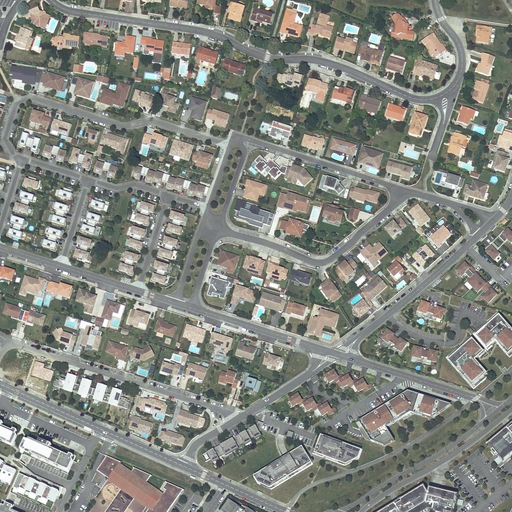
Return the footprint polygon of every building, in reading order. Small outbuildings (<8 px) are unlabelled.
[(198,0),(198,4),(206,5),(208,6),(208,9),(214,10),(214,14),(218,14),(219,7),(215,6),(216,0),(198,0)] [(229,19),(232,20),(235,21),(236,17),(239,16),(242,17),(245,7),(231,3),(229,7),(232,8),(230,13),(229,19)] [(50,19),(49,19),(48,18),(49,16),(47,15),(46,12),(44,12),(43,13),(42,15),(41,14),(40,14),(40,12),(38,7),(29,11),(32,18),(35,24),(40,26),(45,24),(47,25),(50,19)] [(257,20),(260,21),(263,22),(270,24),(273,15),(254,9),(250,20),(257,22),(257,20)] [(290,32),(295,34),(299,35),(302,26),(293,24),(296,15),(287,12),(281,31),(287,34),(288,31),(290,31),(290,32)] [(310,34),(313,35),(315,36),(316,34),(321,35),(322,33),(331,36),(333,28),(326,26),(327,21),(329,16),(321,14),(319,18),(317,26),(313,25),(310,34)] [(396,14),(394,16),(391,17),(397,25),(395,32),(392,32),(391,36),(413,39),(414,32),(407,31),(408,24),(405,24),(404,22),(405,20),(398,14),(396,14)] [(40,26),(35,24),(32,18),(31,19),(34,25),(45,30),(47,25),(45,24),(40,26)] [(477,25),(477,28),(476,30),(478,30),(477,36),(476,42),(488,43),(489,35),(491,27),(477,25)] [(18,42),(17,42),(15,46),(21,48),(25,49),(27,45),(29,38),(32,32),(22,28),(20,35),(21,35),(18,42)] [(88,33),(86,43),(90,44),(91,44),(91,45),(107,47),(109,37),(100,36),(93,35),(93,33),(88,33)] [(432,56),(433,55),(434,54),(436,58),(446,51),(442,45),(441,45),(433,34),(422,41),(425,45),(426,45),(430,51),(429,52),(432,56)] [(63,45),(66,45),(69,45),(78,47),(80,37),(70,36),(69,36),(64,35),(63,38),(59,37),(55,37),(53,44),(52,45),(58,46),(62,47),(63,45)] [(117,43),(116,47),(116,51),(125,52),(133,54),(136,38),(127,37),(126,44),(117,43)] [(154,52),(153,63),(161,64),(164,43),(156,42),(157,40),(151,40),(152,39),(147,38),(146,50),(154,52)] [(357,44),(354,43),(352,42),(353,40),(347,38),(346,41),(338,38),(335,48),(345,51),(345,50),(355,52),(357,44)] [(172,53),(181,54),(189,56),(191,45),(173,43),(172,53)] [(362,55),(360,58),(364,59),(363,60),(371,62),(371,61),(380,63),(383,53),(378,51),(378,52),(367,49),(368,48),(360,45),(358,54),(362,55)] [(198,56),(200,56),(202,57),(201,61),(216,65),(219,54),(204,50),(205,48),(200,47),(198,56)] [(481,62),(482,63),(483,63),(482,65),(479,64),(477,68),(479,68),(478,72),(487,75),(493,57),(484,54),(483,59),(481,62)] [(386,69),(394,71),(402,74),(405,63),(389,58),(386,69)] [(244,77),(247,68),(239,65),(233,63),(233,62),(226,59),(223,67),(230,69),(229,72),(244,77)] [(427,77),(428,76),(434,78),(437,67),(418,61),(414,73),(418,75),(418,74),(427,77)] [(43,73),(43,72),(12,67),(11,74),(14,75),(13,79),(23,81),(24,79),(33,80),(35,81),(35,82),(40,83),(43,73)] [(61,90),(65,78),(47,72),(47,75),(43,73),(40,83),(44,84),(43,86),(51,88),(52,87),(61,90)] [(279,75),(278,79),(277,83),(281,84),(282,83),(285,84),(286,86),(290,87),(292,86),(299,88),(302,77),(295,75),(295,76),(294,78),(291,77),(290,77),(285,76),(283,77),(279,75)] [(73,77),(71,84),(77,86),(76,89),(77,90),(77,92),(75,91),(74,94),(84,97),(86,92),(90,94),(94,83),(73,77)] [(324,86),(320,85),(321,83),(309,80),(306,91),(325,97),(327,88),(324,86)] [(480,82),(478,81),(477,81),(474,89),(476,89),(477,90),(474,100),(483,103),(489,85),(488,84),(480,82)] [(104,91),(100,102),(107,104),(108,103),(110,103),(113,104),(118,106),(120,101),(125,102),(130,86),(120,83),(116,95),(112,93),(104,91)] [(216,99),(219,90),(213,88),(210,98),(212,98),(216,99)] [(355,92),(350,91),(346,89),(345,92),(343,91),(343,90),(340,89),(336,88),(332,99),(346,103),(347,100),(352,101),(355,92)] [(154,109),(157,99),(144,95),(145,93),(136,90),(133,101),(140,103),(142,103),(141,105),(150,108),(150,107),(154,109)] [(164,106),(169,107),(172,108),(176,110),(178,105),(174,103),(176,99),(167,96),(169,92),(164,91),(161,99),(166,100),(164,106)] [(381,102),(372,99),(372,100),(367,99),(367,98),(368,97),(362,95),(358,108),(377,114),(381,102)] [(192,98),(189,110),(193,111),(195,111),(194,113),(194,115),(194,118),(194,119),(201,121),(207,102),(192,98)] [(405,111),(403,110),(401,109),(393,107),(393,105),(389,104),(385,116),(402,121),(405,111)] [(470,119),(471,115),(473,110),(463,107),(458,122),(468,125),(470,119)] [(209,110),(206,118),(216,121),(217,121),(217,123),(221,124),(221,126),(226,127),(229,115),(213,110),(213,111),(209,110)] [(30,122),(48,127),(51,119),(44,117),(44,114),(40,113),(40,114),(39,114),(38,113),(38,112),(34,111),(30,122)] [(418,135),(419,132),(421,128),(423,129),(427,117),(415,113),(409,133),(418,135)] [(495,131),(503,133),(506,121),(499,119),(495,131)] [(68,135),(71,125),(60,122),(54,120),(51,130),(68,135)] [(288,139),(292,128),(274,122),(269,136),(281,140),(282,137),(288,139)] [(511,146),(511,143),(511,131),(505,129),(501,142),(499,141),(497,146),(508,150),(510,145),(511,146)] [(90,130),(88,130),(86,138),(89,139),(96,141),(98,133),(95,132),(90,130)] [(18,141),(17,146),(18,147),(20,148),(21,146),(22,147),(25,148),(25,146),(29,146),(31,139),(28,138),(29,135),(23,133),(20,142),(18,141)] [(452,144),(451,149),(449,153),(459,156),(460,156),(463,157),(465,150),(462,149),(462,147),(461,146),(463,140),(465,141),(467,136),(455,133),(453,137),(452,136),(450,144),(452,144)] [(107,136),(104,144),(124,151),(127,140),(120,138),(120,139),(118,139),(117,138),(117,137),(107,134),(107,136)] [(150,145),(151,144),(153,136),(145,134),(142,142),(150,145)] [(153,136),(151,144),(154,145),(154,146),(164,149),(167,139),(160,136),(153,134),(153,136)] [(321,150),(324,140),(320,139),(320,140),(305,135),(302,145),(309,147),(311,146),(312,148),(317,150),(318,149),(321,150)] [(35,138),(34,140),(31,139),(29,146),(32,148),(31,151),(33,152),(35,152),(34,154),(38,155),(39,149),(38,149),(41,140),(35,138)] [(353,155),(356,146),(334,139),(331,149),(353,155)] [(188,160),(192,146),(185,144),(179,142),(178,145),(173,144),(170,154),(175,155),(180,157),(188,160)] [(45,146),(42,156),(46,157),(50,158),(51,154),(54,155),(57,147),(53,146),(53,148),(45,146)] [(59,151),(60,148),(57,147),(54,155),(57,156),(56,160),(58,161),(63,163),(66,153),(59,151)] [(375,167),(377,160),(381,161),(383,154),(364,148),(359,162),(375,167)] [(70,158),(69,163),(72,164),(73,163),(75,163),(77,164),(77,162),(80,163),(83,156),(80,154),(81,151),(75,150),(72,158),(70,158)] [(506,159),(508,154),(498,151),(496,155),(499,156),(494,169),(505,173),(506,168),(505,167),(506,164),(507,164),(509,160),(506,159)] [(199,154),(195,152),(192,160),(209,165),(212,157),(205,154),(199,152),(199,154)] [(86,155),(86,156),(83,156),(80,163),(83,164),(82,167),(85,168),(86,168),(86,170),(90,171),(91,166),(90,165),(92,157),(86,155)] [(285,174),(287,168),(282,166),(280,168),(280,169),(279,170),(277,168),(278,167),(270,159),(267,163),(265,164),(264,163),(265,161),(260,156),(255,161),(258,165),(255,167),(258,170),(258,171),(259,171),(261,174),(265,170),(268,167),(271,170),(268,173),(271,176),(271,177),(272,177),(275,180),(281,173),(285,174)] [(409,180),(412,168),(388,161),(386,171),(400,175),(401,174),(403,174),(402,176),(402,178),(409,180)] [(97,162),(94,172),(99,174),(101,175),(103,170),(106,171),(108,163),(105,162),(104,165),(97,162)] [(111,167),(112,164),(108,163),(106,171),(109,172),(107,177),(110,177),(115,179),(118,169),(111,167)] [(288,180),(288,178),(297,181),(298,178),(304,186),(312,179),(304,169),(302,170),(300,170),(301,168),(292,165),(291,168),(287,167),(287,168),(285,174),(284,178),(288,180)] [(144,176),(146,168),(143,167),(142,169),(135,167),(132,177),(135,178),(138,179),(139,179),(141,175),(144,176)] [(153,184),(156,174),(149,171),(149,169),(146,168),(144,176),(147,176),(145,181),(148,182),(153,184)] [(165,182),(167,175),(164,174),(163,175),(156,173),(156,174),(153,182),(158,184),(160,185),(162,181),(165,182)] [(462,188),(464,179),(448,174),(445,183),(462,188)] [(177,180),(170,178),(170,176),(167,175),(165,182),(168,183),(166,188),(169,189),(174,190),(174,189),(177,180)] [(25,184),(23,183),(23,184),(22,187),(28,189),(28,187),(37,190),(39,184),(36,183),(37,180),(29,177),(28,180),(26,180),(25,183),(25,184)] [(338,180),(327,177),(325,183),(321,181),(319,188),(327,191),(328,188),(335,190),(339,194),(345,189),(339,183),(337,182),(338,180)] [(186,189),(188,181),(185,180),(185,182),(177,179),(177,180),(174,189),(179,191),(182,191),(183,188),(186,189)] [(261,195),(262,191),(264,191),(266,186),(247,180),(246,184),(248,185),(248,187),(247,187),(244,197),(257,201),(259,194),(261,195)] [(195,196),(198,187),(191,185),(192,183),(188,181),(186,189),(189,190),(188,195),(190,196),(195,197),(195,196)] [(483,200),(487,185),(474,181),(472,187),(469,186),(466,194),(470,196),(470,193),(476,195),(476,197),(483,200)] [(207,196),(209,188),(206,187),(206,188),(198,186),(198,187),(195,196),(200,197),(203,198),(204,195),(207,196)] [(73,199),(71,198),(72,198),(72,194),(71,194),(72,191),(64,188),(63,191),(60,190),(58,197),(67,199),(66,201),(72,202),(72,200),(73,199)] [(376,203),(379,193),(370,191),(370,192),(367,191),(355,188),(352,199),(356,200),(357,198),(365,200),(376,203)] [(27,192),(21,190),(20,194),(22,194),(21,195),(20,198),(22,199),(21,202),(29,204),(30,201),(33,202),(35,196),(26,194),(27,192)] [(280,193),(277,205),(285,208),(285,207),(296,210),(297,208),(302,210),(305,200),(301,199),(301,197),(289,194),(288,196),(280,193)] [(306,213),(310,200),(301,197),(301,199),(305,200),(302,210),(297,208),(296,210),(306,213)] [(92,204),(91,205),(90,204),(90,205),(89,208),(94,209),(95,208),(103,211),(105,205),(102,204),(103,200),(96,198),(95,201),(93,201),(92,204)] [(270,226),(274,215),(256,209),(257,205),(253,204),(250,212),(243,210),(246,202),(238,199),(235,211),(238,212),(240,212),(239,217),(249,220),(249,222),(248,224),(258,227),(259,226),(261,227),(263,227),(264,224),(270,226)] [(18,213),(19,211),(27,214),(29,208),(28,208),(29,204),(21,202),(20,205),(17,204),(16,207),(16,208),(14,208),(14,209),(13,211),(18,213)] [(56,203),(54,209),(57,210),(56,213),(64,216),(65,212),(67,213),(68,210),(68,209),(69,210),(70,206),(65,204),(65,206),(56,203)] [(149,215),(150,212),(153,213),(154,210),(154,209),(155,210),(157,206),(151,204),(151,206),(143,203),(141,209),(142,210),(141,213),(149,215)] [(430,219),(417,204),(409,212),(422,227),(430,219)] [(341,222),(343,213),(338,211),(335,210),(336,208),(327,205),(324,217),(329,219),(329,221),(334,223),(335,220),(341,222)] [(356,219),(359,210),(352,208),(349,217),(356,219)] [(87,219),(89,220),(88,223),(95,225),(96,222),(99,223),(101,217),(92,215),(93,213),(88,211),(87,215),(88,215),(88,216),(87,219)] [(183,223),(185,216),(176,214),(176,212),(171,211),(170,214),(172,215),(171,216),(170,218),(174,220),(173,223),(180,225),(181,222),(183,223)] [(249,220),(239,217),(240,212),(238,212),(235,218),(249,222),(249,220)] [(54,216),(52,222),(60,225),(60,226),(65,228),(66,225),(66,224),(65,224),(65,222),(66,220),(63,219),(64,216),(56,213),(55,216),(54,216)] [(148,218),(149,215),(141,213),(140,216),(137,215),(135,221),(144,224),(143,225),(149,227),(150,223),(148,223),(149,221),(150,219),(148,218)] [(12,215),(11,218),(12,219),(11,223),(14,224),(13,227),(21,229),(22,226),(23,227),(25,221),(17,218),(17,217),(12,215)] [(442,227),(447,220),(443,216),(437,223),(442,227)] [(385,229),(392,237),(406,226),(400,219),(395,223),(394,221),(385,229)] [(308,231),(309,226),(290,220),(289,223),(283,221),(280,229),(287,231),(288,229),(291,230),(290,234),(296,236),(298,232),(302,233),(303,230),(308,231)] [(81,229),(80,232),(85,234),(85,232),(94,235),(96,229),(94,229),(95,225),(88,223),(87,226),(83,225),(82,228),(82,229),(81,229)] [(180,235),(182,229),(179,228),(180,225),(173,223),(172,226),(170,225),(169,228),(169,229),(167,229),(166,232),(171,234),(172,232),(180,235)] [(440,244),(451,234),(443,226),(429,238),(438,248),(441,245),(440,244)] [(8,233),(6,237),(12,238),(12,237),(21,239),(23,233),(20,232),(21,229),(13,227),(12,230),(10,229),(9,232),(9,233),(8,233)] [(425,233),(420,227),(416,230),(421,236),(425,233)] [(144,235),(145,234),(146,234),(147,231),(142,229),(142,231),(133,228),(131,234),(134,235),(133,238),(141,240),(141,237),(143,238),(144,235)] [(48,235),(49,235),(48,238),(56,241),(57,238),(60,239),(61,235),(62,235),(63,235),(64,231),(59,230),(58,231),(50,229),(48,235)] [(511,242),(511,233),(508,229),(505,232),(503,235),(502,234),(499,237),(505,242),(507,240),(511,243),(511,242)] [(78,244),(81,245),(80,248),(87,250),(88,247),(90,248),(92,242),(83,239),(84,238),(78,236),(77,239),(79,240),(79,241),(78,244)] [(176,248),(178,242),(169,239),(170,238),(165,236),(163,240),(165,240),(165,242),(164,244),(166,245),(165,248),(172,250),(173,247),(176,248)] [(44,240),(43,246),(51,249),(51,251),(56,252),(57,249),(56,248),(56,247),(57,244),(55,244),(56,241),(48,238),(47,241),(44,240)] [(142,247),(143,244),(140,243),(141,240),(133,238),(132,241),(131,240),(129,246),(137,249),(137,251),(142,252),(143,249),(142,248),(142,247)] [(372,266),(387,252),(379,243),(373,249),(371,250),(367,246),(361,252),(372,266)] [(499,255),(496,251),(498,249),(493,243),(490,246),(491,247),(488,249),(486,252),(494,260),(499,255)] [(430,258),(434,254),(426,245),(422,249),(423,250),(418,254),(417,253),(413,257),(421,266),(425,262),(424,261),(429,256),(430,258)] [(74,254),(73,258),(78,259),(79,258),(87,261),(89,254),(86,253),(87,250),(80,248),(79,251),(77,251),(76,254),(74,254)] [(171,260),(173,254),(171,253),(172,250),(165,248),(164,251),(160,250),(160,253),(159,254),(158,254),(157,257),(162,259),(162,257),(171,260)] [(233,274),(238,257),(224,252),(220,266),(227,268),(226,272),(233,274)] [(140,259),(141,256),(136,254),(135,255),(127,253),(125,259),(126,259),(125,262),(133,265),(134,262),(137,263),(138,260),(138,259),(140,259)] [(362,262),(366,259),(361,253),(357,256),(362,262)] [(262,272),(265,262),(256,259),(251,258),(247,256),(246,261),(250,262),(248,269),(252,270),(253,269),(262,272)] [(405,271),(399,264),(403,261),(398,256),(396,257),(394,259),(397,262),(387,270),(394,277),(399,272),(401,274),(405,271)] [(351,274),(348,271),(352,269),(357,265),(352,259),(347,263),(346,261),(341,265),(343,267),(340,269),(339,268),(335,272),(342,281),(351,274)] [(167,272),(169,266),(160,263),(161,262),(156,260),(154,264),(156,264),(156,265),(155,268),(158,269),(157,273),(165,275),(166,272),(167,272)] [(132,268),(133,265),(125,262),(124,265),(121,265),(119,271),(128,273),(128,275),(133,276),(134,273),(132,272),(133,271),(134,268),(132,268)] [(269,263),(266,272),(271,274),(275,275),(274,278),(281,280),(281,278),(285,279),(288,271),(278,268),(273,266),(274,264),(269,263)] [(468,276),(474,270),(471,267),(470,268),(467,266),(465,263),(457,271),(462,277),(465,274),(468,276)] [(0,277),(12,281),(15,272),(10,270),(9,270),(8,269),(0,266),(0,277)] [(484,292),(490,286),(487,283),(486,284),(483,281),(478,277),(476,274),(477,273),(474,270),(468,276),(470,279),(467,282),(473,287),(478,293),(481,289),(484,292)] [(311,276),(292,271),(289,279),(295,281),(296,279),(301,280),(300,283),(308,285),(311,276)] [(167,279),(164,278),(165,275),(157,273),(156,276),(154,275),(153,278),(153,279),(152,278),(150,282),(156,284),(156,282),(165,285),(167,279)] [(42,292),(45,280),(40,278),(39,281),(39,282),(36,281),(36,280),(25,276),(20,294),(25,295),(26,292),(31,293),(32,290),(38,291),(42,292)] [(226,296),(228,287),(232,288),(235,279),(228,277),(226,282),(212,277),(210,283),(212,283),(211,285),(210,285),(207,294),(212,296),(213,293),(220,296),(221,294),(226,296)] [(357,285),(365,281),(363,277),(355,281),(357,285)] [(373,298),(387,286),(379,277),(362,292),(367,298),(370,301),(373,298)] [(341,296),(329,280),(321,286),(333,301),(341,296)] [(67,288),(61,286),(49,282),(46,291),(69,298),(72,290),(69,289),(67,288)] [(253,302),(256,292),(237,286),(231,303),(236,305),(238,297),(253,302)] [(493,289),(490,286),(484,292),(487,294),(483,298),(489,303),(497,295),(494,293),(492,290),(493,289)] [(91,315),(97,297),(89,294),(87,294),(88,292),(80,289),(77,298),(85,300),(84,304),(87,304),(84,312),(91,315)] [(279,311),(283,299),(264,293),(260,305),(265,307),(266,305),(275,308),(274,309),(279,311)] [(369,309),(369,308),(372,304),(370,301),(367,298),(364,301),(363,301),(354,309),(360,316),(369,309)] [(426,304),(425,304),(426,303),(426,302),(422,300),(418,311),(423,313),(422,316),(423,317),(427,305),(426,304)] [(121,319),(123,311),(119,310),(121,305),(115,303),(114,304),(112,304),(111,303),(111,302),(107,301),(101,318),(110,321),(112,316),(121,319)] [(304,317),(306,308),(289,303),(286,313),(291,315),(291,313),(304,317)] [(22,321),(25,311),(21,310),(22,309),(6,304),(3,313),(12,316),(13,317),(18,318),(18,320),(22,321)] [(429,305),(427,305),(423,317),(429,319),(433,307),(429,305)] [(441,320),(445,309),(441,307),(441,308),(440,309),(437,308),(433,307),(429,319),(435,321),(437,318),(441,320)] [(256,316),(261,318),(264,310),(259,308),(256,316)] [(141,313),(132,310),(128,324),(132,325),(133,321),(146,325),(149,315),(144,314),(143,313),(141,313)] [(334,328),(338,316),(321,310),(319,318),(315,317),(315,318),(316,318),(315,319),(314,319),(309,333),(320,337),(324,324),(334,328)] [(43,326),(46,316),(34,313),(30,311),(29,313),(25,311),(22,321),(26,323),(27,321),(32,322),(34,323),(43,326)] [(511,354),(511,330),(497,314),(474,334),(486,348),(491,344),(492,346),(496,342),(499,340),(500,341),(501,342),(498,344),(510,357),(511,354)] [(164,323),(163,323),(163,322),(164,320),(159,319),(155,332),(173,337),(176,327),(168,325),(164,323)] [(187,325),(183,337),(189,339),(189,337),(199,340),(198,342),(202,343),(206,331),(197,328),(197,329),(196,329),(195,328),(187,325)] [(94,330),(94,329),(87,326),(84,336),(85,337),(85,339),(84,340),(82,340),(81,344),(86,346),(87,345),(93,347),(92,348),(97,350),(101,337),(100,337),(97,336),(96,337),(90,335),(91,332),(93,332),(94,330)] [(61,328),(52,332),(56,340),(60,342),(61,342),(65,343),(64,344),(69,346),(69,344),(73,346),(76,337),(63,333),(61,328)] [(390,348),(397,338),(394,335),(392,334),(390,333),(391,332),(392,331),(388,329),(381,338),(385,341),(383,344),(390,348)] [(228,351),(232,339),(224,337),(213,333),(210,345),(219,348),(228,351)] [(401,352),(408,342),(405,340),(404,341),(403,342),(402,341),(400,340),(397,338),(390,348),(395,352),(397,349),(401,352)] [(472,363),(475,361),(479,357),(478,355),(482,352),(470,338),(447,358),(474,388),(488,376),(477,363),(474,365),(473,364),(472,363)] [(120,356),(119,357),(119,359),(123,360),(127,348),(110,342),(106,352),(114,354),(116,355),(120,356)] [(253,360),(256,351),(251,349),(243,347),(244,344),(240,342),(236,355),(253,360)] [(426,350),(422,350),(420,349),(418,349),(419,348),(419,346),(415,345),(412,357),(417,358),(416,362),(423,363),(426,350)] [(150,346),(142,350),(132,347),(129,355),(133,356),(132,357),(138,359),(139,360),(141,360),(143,361),(154,355),(150,346)] [(436,362),(438,351),(435,350),(434,351),(434,352),(432,352),(430,351),(426,350),(423,363),(430,365),(431,361),(436,362)] [(186,363),(188,355),(180,352),(179,355),(183,356),(182,361),(186,363)] [(273,357),(270,356),(271,354),(266,353),(263,364),(267,366),(268,364),(278,368),(280,359),(274,357),(273,357)] [(45,364),(37,361),(32,376),(51,382),(54,371),(44,368),(45,364)] [(174,367),(164,363),(161,372),(172,375),(172,374),(178,375),(181,366),(175,364),(174,367)] [(195,377),(203,380),(207,369),(189,363),(186,374),(195,377)] [(344,378),(341,375),(338,377),(334,370),(325,376),(329,383),(335,379),(337,382),(340,380),(340,381),(344,378)] [(239,380),(235,379),(236,374),(228,371),(227,373),(221,372),(219,380),(228,383),(233,384),(232,387),(236,389),(239,380)] [(258,390),(261,382),(248,378),(250,374),(247,373),(244,382),(246,383),(245,388),(254,391),(255,389),(258,390)] [(56,379),(54,386),(64,389),(64,390),(72,392),(72,391),(79,394),(87,397),(88,394),(91,395),(95,396),(94,399),(102,402),(102,401),(109,403),(109,404),(117,406),(127,409),(129,403),(126,402),(127,399),(122,397),(121,399),(120,398),(120,397),(122,392),(112,389),(110,395),(107,394),(105,394),(105,393),(107,387),(99,385),(97,389),(90,387),(92,382),(84,380),(82,386),(79,386),(80,385),(75,383),(76,377),(69,375),(67,380),(66,381),(65,381),(65,379),(60,378),(59,380),(56,379)] [(344,378),(340,381),(344,387),(349,384),(351,387),(354,385),(359,382),(356,379),(353,381),(349,375),(344,378)] [(354,385),(359,392),(361,391),(363,389),(365,392),(373,388),(371,384),(368,386),(364,379),(359,382),(354,385)] [(402,417),(408,414),(410,412),(411,410),(423,414),(422,416),(431,419),(438,414),(446,404),(439,401),(438,403),(432,401),(433,399),(428,398),(427,400),(414,395),(414,394),(407,392),(404,394),(403,397),(397,400),(396,399),(394,400),(392,401),(393,403),(387,407),(370,417),(369,416),(362,420),(364,423),(361,425),(364,430),(371,441),(373,442),(380,438),(384,446),(394,441),(389,433),(387,435),(384,429),(386,428),(384,425),(401,415),(402,417)] [(299,394),(289,400),(293,406),(299,403),(301,406),(304,405),(304,404),(308,401),(307,398),(303,401),(299,394)] [(308,401),(304,404),(304,405),(308,411),(313,408),(315,411),(318,409),(323,406),(321,403),(317,405),(313,398),(308,401)] [(142,404),(142,406),(146,408),(146,407),(154,410),(159,412),(159,411),(164,413),(166,406),(165,403),(160,402),(158,402),(158,401),(151,399),(148,400),(144,399),(142,404)] [(370,417),(387,407),(393,403),(392,401),(384,406),(369,416),(370,417)] [(318,409),(322,416),(328,413),(329,416),(337,411),(335,408),(332,410),(327,403),(323,406),(318,409)] [(438,414),(450,405),(446,404),(438,414)] [(180,410),(177,422),(182,423),(182,422),(196,427),(199,418),(192,415),(191,415),(191,416),(187,415),(188,413),(180,410)] [(386,428),(402,417),(401,415),(384,425),(386,428)] [(131,422),(130,428),(135,429),(135,428),(149,433),(152,424),(144,421),(144,422),(140,421),(141,419),(133,417),(131,422)] [(12,433),(1,429),(3,426),(4,423),(0,421),(0,440),(10,445),(15,435),(12,433)] [(511,423),(511,424),(511,425),(508,429),(506,428),(488,444),(493,449),(491,451),(496,457),(498,455),(503,461),(511,452),(511,423)] [(260,432),(256,425),(249,429),(250,430),(250,431),(247,433),(251,440),(253,439),(254,438),(255,440),(259,438),(258,436),(261,435),(260,432)] [(245,444),(251,440),(247,433),(246,431),(239,435),(240,436),(240,437),(237,439),(242,446),(242,445),(245,444)] [(160,437),(159,439),(164,440),(172,443),(176,444),(181,446),(184,438),(182,436),(178,435),(177,435),(175,435),(176,434),(169,432),(166,433),(162,432),(160,437)] [(361,451),(321,435),(317,447),(318,448),(317,452),(339,461),(346,459),(351,460),(359,457),(361,451)] [(239,448),(242,446),(237,439),(234,440),(234,439),(233,438),(220,446),(221,447),(221,448),(218,450),(222,457),(225,455),(232,451),(239,448)] [(69,459),(49,450),(50,448),(52,445),(39,439),(38,442),(37,445),(29,441),(25,439),(20,449),(24,451),(23,454),(68,474),(76,456),(71,454),(69,457),(69,459)] [(272,487),(312,461),(302,445),(286,455),(286,456),(286,457),(272,465),(272,464),(255,475),(259,481),(272,487)] [(69,457),(50,448),(49,450),(69,459),(69,457)] [(233,453),(239,449),(239,448),(232,451),(225,455),(226,457),(233,453)] [(219,459),(222,457),(218,450),(215,451),(214,450),(214,449),(207,453),(211,460),(213,463),(219,459)] [(286,456),(285,455),(271,463),(272,464),(272,465),(286,457),(286,456)] [(167,511),(183,490),(167,483),(163,488),(166,490),(163,494),(146,482),(151,475),(134,468),(131,472),(119,464),(120,462),(107,456),(97,470),(108,479),(122,488),(135,497),(147,506),(143,511),(167,511)] [(10,484),(16,471),(13,469),(12,471),(4,467),(5,466),(3,464),(0,462),(1,461),(0,459),(0,468),(3,470),(0,476),(0,479),(2,481),(4,482),(6,483),(10,484)] [(61,487),(35,475),(23,466),(20,475),(59,492),(61,487)] [(51,511),(59,492),(20,475),(12,493),(51,511)] [(98,487),(101,489),(108,479),(105,476),(98,487)] [(452,511),(457,495),(429,488),(428,493),(427,493),(424,486),(400,501),(401,502),(396,505),(395,504),(381,511),(423,511),(424,509),(428,510),(432,511),(434,511),(445,511),(446,511),(452,511)] [(105,511),(125,511),(135,497),(122,488),(105,511)] [(226,505),(221,511),(222,511),(255,511),(254,511),(242,506),(242,507),(243,507),(241,509),(239,507),(231,501),(229,500),(226,505)] [(11,511),(14,505),(7,501),(5,506),(2,505),(0,509),(0,511),(11,511)]
